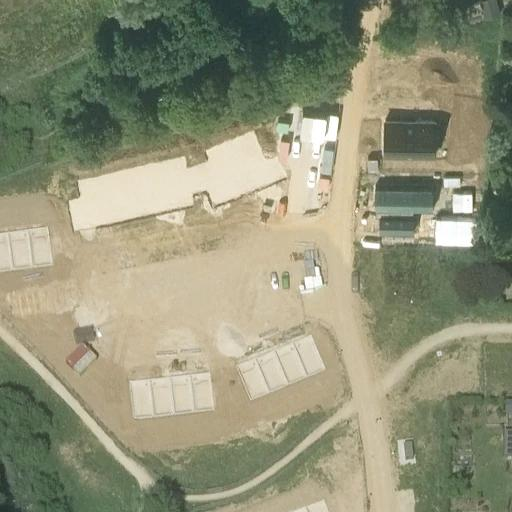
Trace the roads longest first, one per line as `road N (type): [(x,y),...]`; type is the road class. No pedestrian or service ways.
road 1 (residential): [(333,273),(368,0)]
road 2 (residential): [(84,324),(333,273)]
road 3 (residential): [(380,511),(333,273)]
